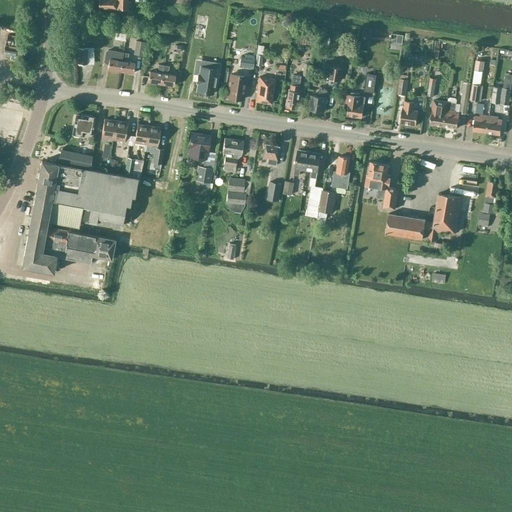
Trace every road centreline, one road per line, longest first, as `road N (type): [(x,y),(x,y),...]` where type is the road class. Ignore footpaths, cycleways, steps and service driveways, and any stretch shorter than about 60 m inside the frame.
road 1 (residential): [(43,88),(511,160)]
road 2 (tertiary): [(0,201),(43,88)]
